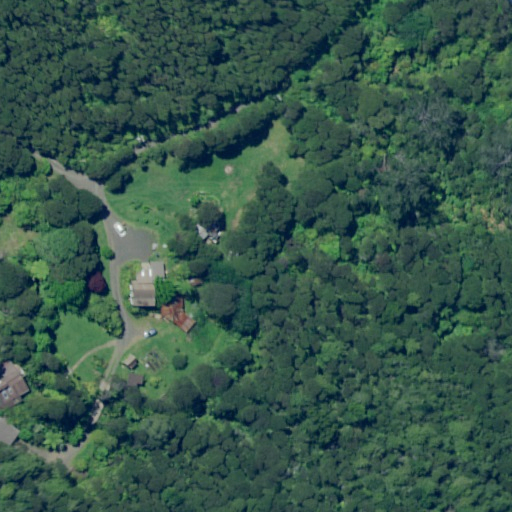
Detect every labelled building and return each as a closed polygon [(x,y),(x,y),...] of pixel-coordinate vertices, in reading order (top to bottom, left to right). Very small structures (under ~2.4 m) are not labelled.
[(511,0),(495,0),(507,18),(511,15),(511,0)] [(208,210),(190,229),(203,241),(221,222),(208,210)] [(161,262),(149,262),(149,269),(129,268),(128,305),(150,305),(151,281),(161,281),(161,262)] [(128,352),(121,359),(128,367),(136,359),(128,352)] [(21,375),(10,355),(0,360),(0,403),(22,391),(15,378),(21,375)] [(142,375),(125,373),(124,387),(141,389),(142,375)] [(17,426),(0,416),(0,440),(7,445),(17,426)]
